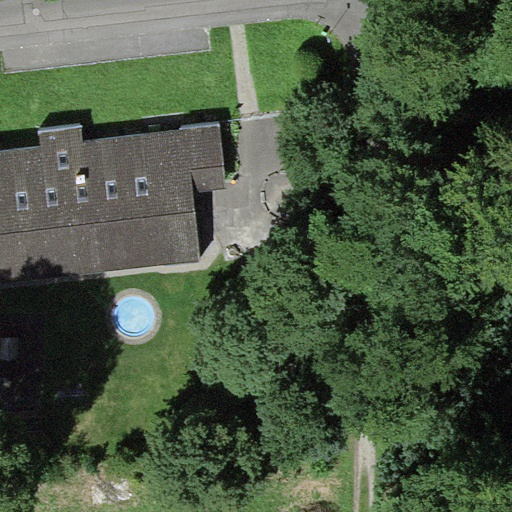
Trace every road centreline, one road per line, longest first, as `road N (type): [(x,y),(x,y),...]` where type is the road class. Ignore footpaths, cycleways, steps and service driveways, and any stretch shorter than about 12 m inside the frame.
road 1 (track): [(374,189),(365,511)]
road 2 (residential): [(224,0),(0,28)]
road 3 (residential): [(376,0),(374,189)]
